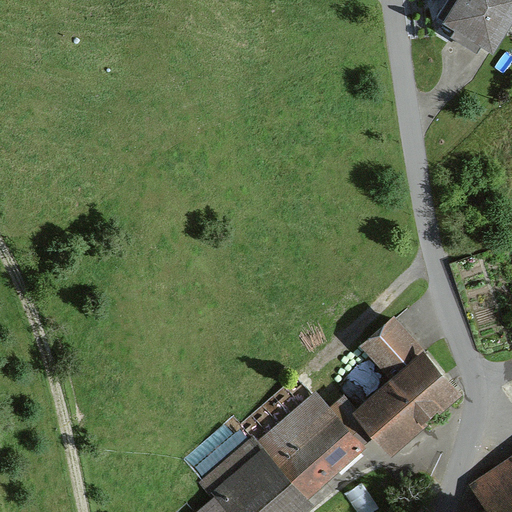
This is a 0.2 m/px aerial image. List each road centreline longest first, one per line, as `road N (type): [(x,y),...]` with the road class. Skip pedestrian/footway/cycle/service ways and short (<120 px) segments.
road 1 (unclassified): [(457,511),(484,437),(483,388),(440,269),(397,0)]
road 2 (track): [(0,247),(41,332),(85,511)]
